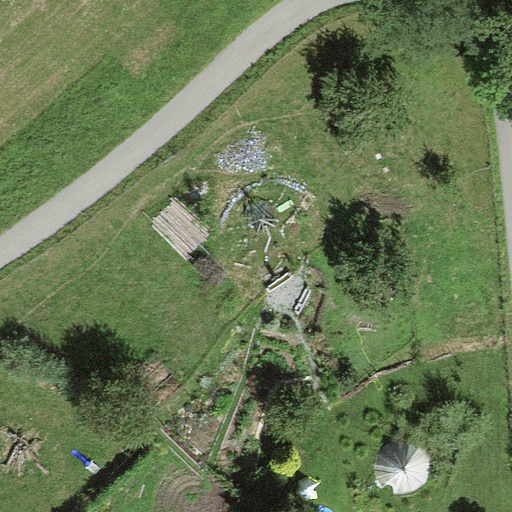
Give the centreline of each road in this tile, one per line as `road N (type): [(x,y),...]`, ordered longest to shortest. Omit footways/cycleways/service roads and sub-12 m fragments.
road 1 (residential): [(0,243),(108,169),(306,0)]
road 2 (residential): [(443,0),(493,46),(511,117)]
